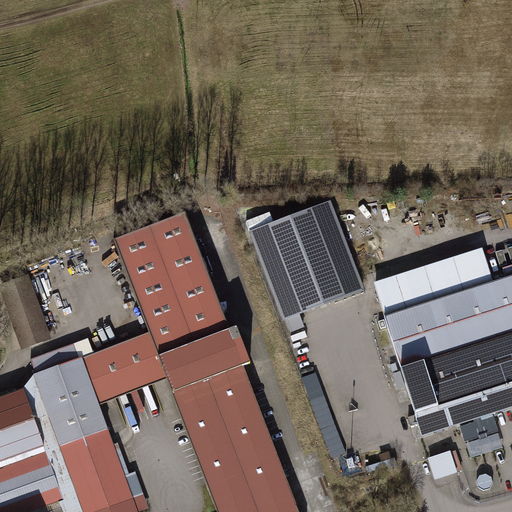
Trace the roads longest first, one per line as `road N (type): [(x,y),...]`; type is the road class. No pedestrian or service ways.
road 1 (track): [(159,0),(178,13),(188,161),(129,176),(124,208),(89,221)]
road 2 (track): [(119,0),(0,32)]
